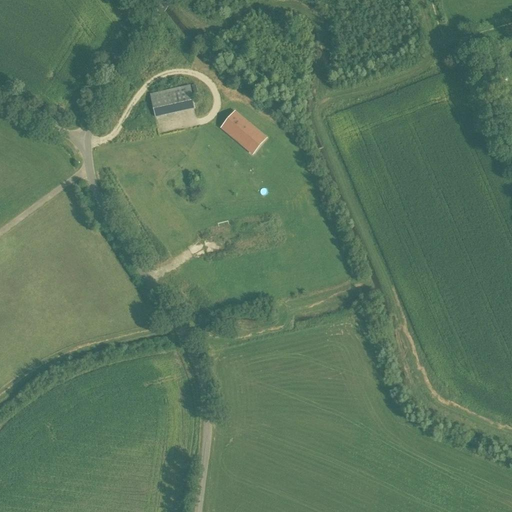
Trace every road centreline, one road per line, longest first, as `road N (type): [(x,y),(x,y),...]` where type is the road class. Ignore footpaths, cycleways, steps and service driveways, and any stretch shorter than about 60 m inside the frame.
road 1 (unclassified): [(198,511),(203,386),(190,350),(101,206),(86,140)]
road 2 (unclassified): [(86,140),(111,81),(164,0)]
